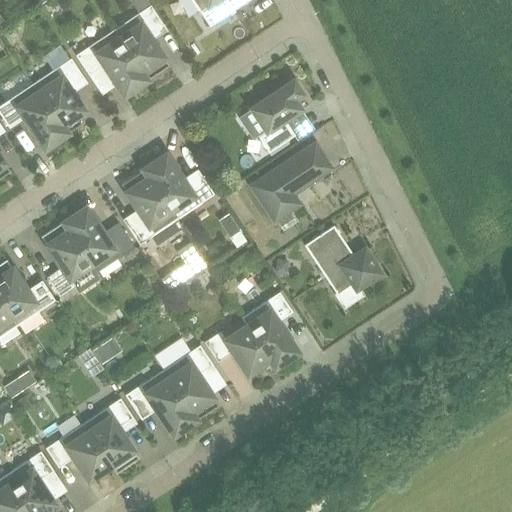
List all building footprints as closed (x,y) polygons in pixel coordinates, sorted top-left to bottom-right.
[(248,0),(191,0),(209,26),(229,13),(228,12),(233,9),(234,10),(248,0)] [(149,5),(112,30),(146,80),(168,65),(148,34),(162,24),(149,5)] [(123,95),(146,80),(112,30),(75,55),(88,75),(103,65),(123,95)] [(70,58),(33,83),(66,133),(81,123),(76,115),(84,110),(69,88),(83,78),(70,58)] [(308,103),(293,80),(250,108),(265,130),(257,136),(268,152),(294,135),(284,120),(308,103)] [(44,148),(66,133),(33,83),(0,104),(0,114),(9,128),(23,118),(44,148)] [(311,114),(297,121),(306,141),(320,135),(311,114)] [(0,125),(0,177),(9,171),(0,157),(0,133),(4,131),(0,125)] [(291,194),(329,168),(314,144),(252,186),(274,219),(297,204),(291,194)] [(165,153),(142,169),(176,219),(213,194),(200,174),(185,184),(165,153)] [(142,169),(120,184),(140,214),(125,224),(139,244),(176,219),(142,169)] [(86,206),(63,222),(96,272),(134,247),(121,227),(106,237),(86,206)] [(294,239),(307,230),(301,221),(288,230),(294,239)] [(63,222),(40,237),(61,267),(46,277),(59,297),(96,272),(63,222)] [(342,238),(333,225),(303,245),(336,294),(337,294),(344,306),(361,294),(356,288),(379,273),(363,250),(351,258),(339,240),(342,238)] [(236,248),(246,241),(239,231),(229,238),(236,248)] [(286,275),(288,261),(276,258),(274,272),(286,275)] [(6,260),(0,263),(0,299),(17,325),(54,300),(41,280),(26,290),(6,260)] [(81,284),(65,296),(73,306),(89,294),(81,284)] [(278,292),(241,317),(274,367),(297,352),(277,321),(292,311),(278,292)] [(0,299),(0,336),(17,325),(0,299)] [(53,301),(45,307),(46,310),(55,304),(53,301)] [(269,359),(274,367),(241,317),(240,317),(246,325),(225,339),(220,331),(204,342),(217,362),(232,352),(247,374),(269,359)] [(92,350),(100,363),(109,358),(101,344),(92,350)] [(199,344),(161,370),(195,420),(218,405),(197,374),(212,364),(199,344)] [(77,355),(92,376),(102,369),(88,348),(77,355)] [(152,404),(173,435),(195,420),(161,370),(124,394),(137,414),(152,404)] [(10,397),(21,390),(14,379),(3,386),(10,397)] [(13,403),(21,413),(31,406),(24,395),(13,403)] [(119,397),(82,422),(110,465),(116,473),(138,458),(118,427),(133,417),(119,397)] [(73,457),(88,480),(110,465),(82,422),(45,448),(58,467),(73,457)] [(40,451),(3,476),(26,511),(56,511),(59,511),(38,480),(53,470),(40,451)] [(0,477),(0,511),(26,511),(3,476),(0,477)]
